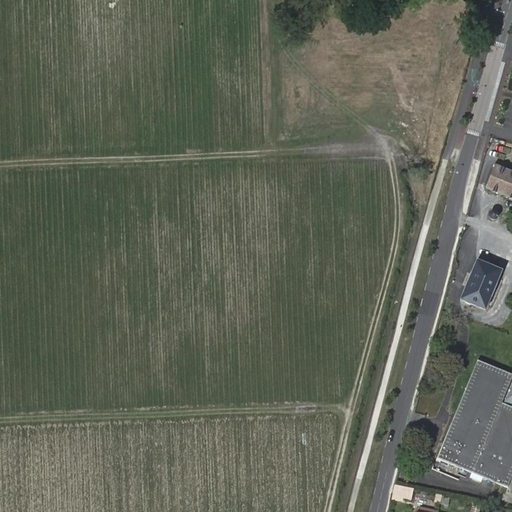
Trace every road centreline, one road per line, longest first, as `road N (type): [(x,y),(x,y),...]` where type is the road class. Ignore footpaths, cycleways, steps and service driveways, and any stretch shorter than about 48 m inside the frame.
road 1 (track): [(327,511),(395,245),(400,206),(387,147),(0,163)]
road 2 (tertiary): [(377,511),(511,1)]
road 3 (track): [(349,406),(0,420)]
